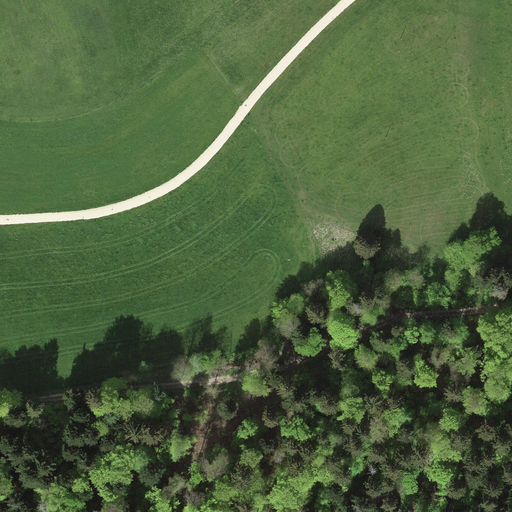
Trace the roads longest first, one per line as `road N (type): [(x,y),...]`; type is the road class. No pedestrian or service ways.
road 1 (track): [(0,405),(267,371),(398,317),(511,305)]
road 2 (track): [(349,0),(172,184),(109,210),(0,219)]
